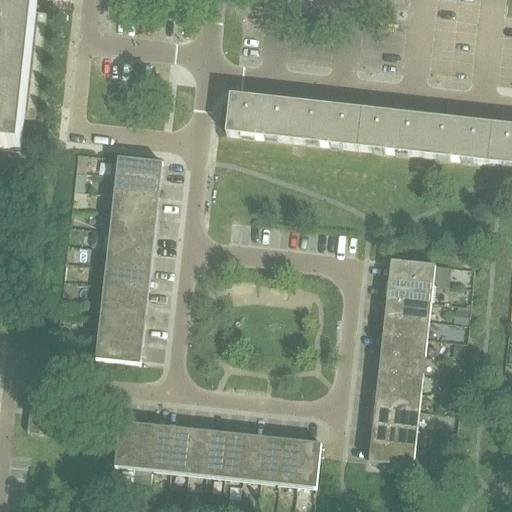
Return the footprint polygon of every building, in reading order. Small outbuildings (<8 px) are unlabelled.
[(0,0),(0,152),(21,155),(24,121),(35,122),(47,16),(36,14),(37,0),(0,0)] [(227,138),(293,145),(297,107),(231,99),(227,138)] [(363,114),(297,107),(293,145),(358,153),(363,114)] [(428,121),(363,114),(358,153),(424,160),(428,121)] [(493,129),(428,121),(424,160),(489,167),(493,129)] [(511,169),(511,130),(493,129),(489,167),(511,169)] [(119,162),(119,163),(117,181),(161,186),(163,166),(119,162)] [(87,177),(76,176),(74,194),(85,195),(87,177)] [(159,204),(161,186),(117,181),(115,199),(159,204)] [(157,222),(159,204),(115,199),(113,217),(157,222)] [(155,240),(157,222),(113,217),(111,235),(155,240)] [(111,235),(111,236),(109,253),(154,258),(155,240),(111,235)] [(152,276),(154,258),(109,253),(107,272),(152,276)] [(436,269),(392,264),(390,283),(435,287),(436,269)] [(150,294),(152,276),(107,272),(105,290),(150,294)] [(390,283),(388,301),(433,306),(435,287),(390,283)] [(148,313),(150,294),(105,290),(103,308),(148,313)] [(388,301),(386,319),(431,324),(433,306),(388,301)] [(81,306),(65,304),(63,321),(79,323),(81,306)] [(103,308),(102,325),(102,326),(146,331),(148,313),(103,308)] [(458,312),(457,323),(469,325),(470,313),(458,312)] [(384,338),(429,342),(431,324),(386,319),(384,338)] [(144,349),(146,331),(102,326),(100,344),(144,349)] [(384,338),(382,356),(427,361),(429,342),(384,338)] [(142,368),(144,349),(100,344),(98,363),(142,368)] [(466,360),(467,348),(455,346),(454,359),(466,360)] [(425,379),(427,361),(382,356),(380,374),(425,379)] [(380,374),(378,393),(423,397),(425,379),(380,374)] [(378,393),(376,411),(421,416),(423,397),(378,393)] [(376,411),(375,429),(419,434),(421,416),(376,411)] [(51,418),(31,416),(29,436),(49,438),(51,418)] [(136,473),(140,428),(121,426),(117,470),(136,473)] [(158,430),(140,428),(136,473),(154,475),(158,430)] [(375,429),(373,447),(417,452),(419,434),(375,429)] [(177,432),(158,430),(154,475),(172,476),(177,432)] [(172,476),(190,478),(195,434),(177,432),(172,476)] [(213,436),(195,434),(190,478),(208,480),(213,436)] [(213,436),(208,480),(226,482),(231,438),(213,436)] [(249,440),(231,438),(226,482),(244,484),(249,440)] [(267,442),(249,440),(244,484),(262,486),(267,442)] [(446,441),(445,454),(455,455),(457,442),(446,441)] [(285,444),(267,442),(262,486),(280,488),(285,444)] [(303,446),(285,444),(280,488),(298,490),(303,446)] [(303,446),(298,490),(318,492),(322,448),(303,446)] [(371,466),(415,471),(417,452),(373,447),(371,466)] [(455,455),(445,454),(441,454),(439,473),(453,474),(455,455)]
